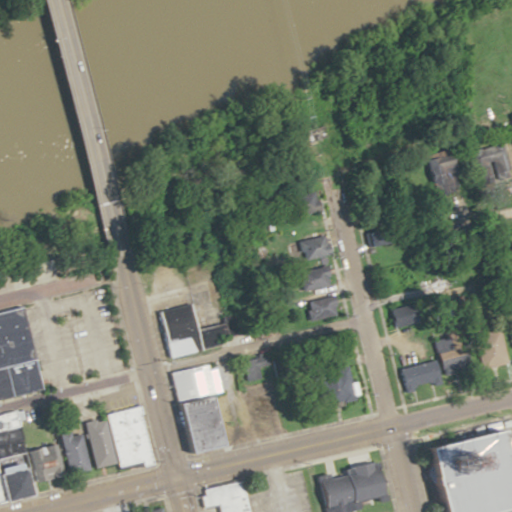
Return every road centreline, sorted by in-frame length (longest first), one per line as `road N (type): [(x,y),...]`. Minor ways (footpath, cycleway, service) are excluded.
road 1 (tertiary): [(46,511),(511,397)]
road 2 (tertiary): [(111,256),(45,0)]
road 3 (tertiary): [(176,511),(111,256)]
road 4 (residential): [(141,373),(363,314)]
road 5 (residential): [(407,511),(363,314)]
